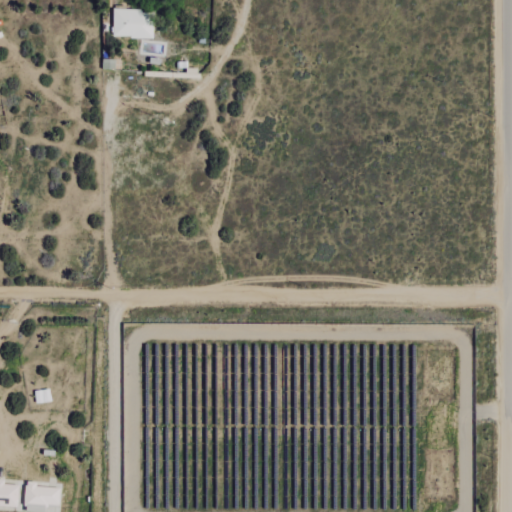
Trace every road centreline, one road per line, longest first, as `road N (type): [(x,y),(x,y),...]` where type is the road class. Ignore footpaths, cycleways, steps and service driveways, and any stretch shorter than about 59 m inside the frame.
road 1 (residential): [(510,511),(506,0)]
road 2 (residential): [(0,293),(511,289)]
road 3 (track): [(225,292),(211,220),(229,139),(254,82),(243,0)]
road 4 (track): [(117,294),(101,138),(0,46)]
road 5 (residential): [(109,294),(99,372),(98,511)]
road 6 (track): [(21,294),(0,332),(1,459)]
